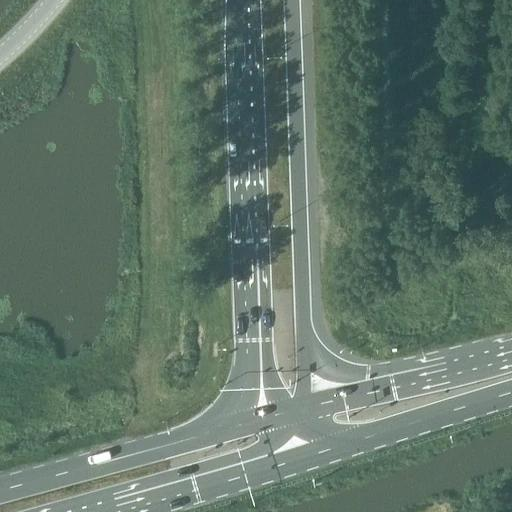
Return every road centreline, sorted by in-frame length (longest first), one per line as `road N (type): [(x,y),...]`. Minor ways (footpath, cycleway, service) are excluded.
road 1 (motorway): [(245,0),(253,420)]
road 2 (motorway): [(307,405),(294,0)]
road 3 (primary): [(253,420),(0,491)]
road 4 (primary): [(298,452),(511,391)]
road 5 (primary): [(95,511),(298,452)]
road 6 (primary): [(511,355),(307,405)]
